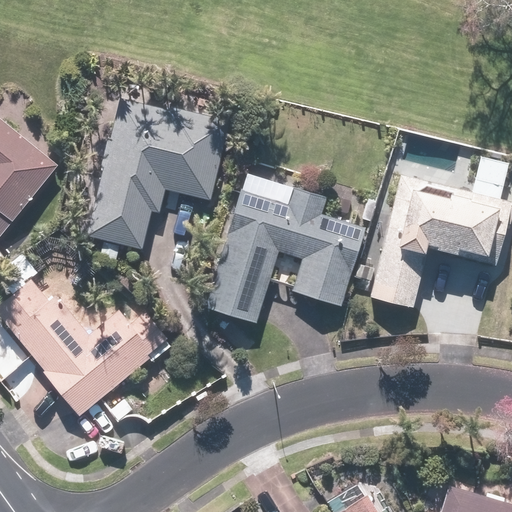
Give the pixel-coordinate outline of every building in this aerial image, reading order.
[(92,233),(147,246),(156,209),(164,210),(170,187),(215,198),(234,119),(175,105),(174,109),(125,97),(115,137),(112,136),(105,167),(108,167),(92,233)] [(0,240),(63,164),(0,112),(0,240)] [(445,245),(464,250),(466,243),(497,251),(508,205),(463,195),(467,178),(405,163),(374,294),(417,304),(433,239),(446,242),(445,245)] [(297,288),(345,303),(369,226),(325,212),(330,196),(252,171),(210,303),(260,319),(283,249),(307,256),(297,288)] [(56,258),(39,239),(14,261),(22,271),(9,282),(18,292),(56,258)] [(101,310),(80,283),(57,301),(43,283),(29,295),(24,289),(2,307),(85,411),(176,338),(150,306),(134,318),(117,297),(101,310)] [(383,511),(370,490),(366,492),(359,479),(329,497),(336,510),(332,511),(383,511)] [(511,511),(511,498),(452,481),(448,493),(436,490),(429,511),(511,511)]
